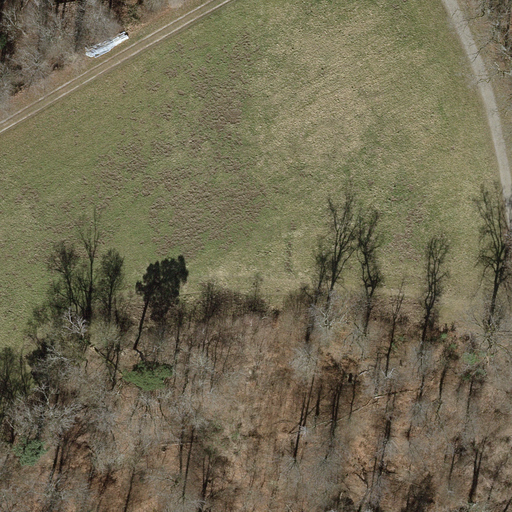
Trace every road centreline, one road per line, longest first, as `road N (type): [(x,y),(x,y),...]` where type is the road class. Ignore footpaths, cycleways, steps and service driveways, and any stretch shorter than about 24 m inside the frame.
road 1 (track): [(214,0),(0,128)]
road 2 (track): [(434,0),(511,194)]
